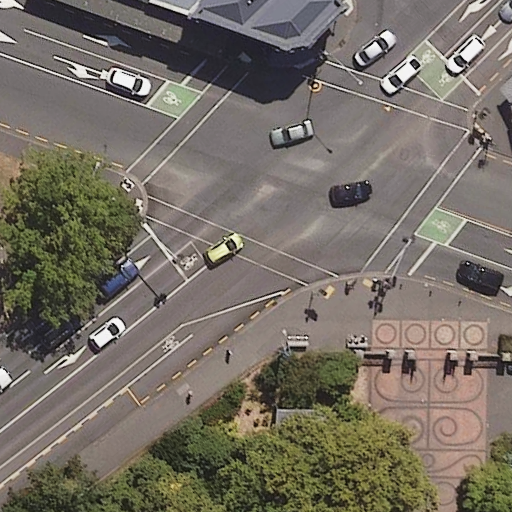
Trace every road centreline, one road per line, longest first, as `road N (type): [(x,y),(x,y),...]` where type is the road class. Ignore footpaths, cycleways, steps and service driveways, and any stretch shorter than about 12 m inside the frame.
road 1 (secondary): [(0,429),(210,264),(223,241),(312,163)]
road 2 (secondary): [(312,163),(0,53)]
road 3 (tertiary): [(312,163),(511,235)]
road 4 (secondary): [(312,163),(434,31)]
